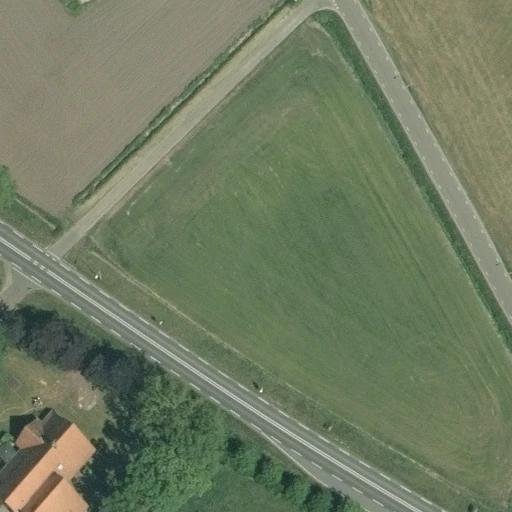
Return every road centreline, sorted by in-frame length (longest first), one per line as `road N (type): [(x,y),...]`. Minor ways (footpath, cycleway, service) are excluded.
road 1 (primary): [(419,511),(41,266)]
road 2 (unclassified): [(41,266),(316,0)]
road 3 (unclassified): [(511,305),(343,0)]
